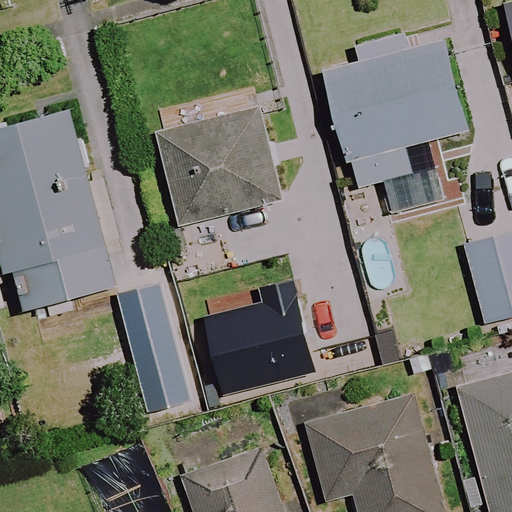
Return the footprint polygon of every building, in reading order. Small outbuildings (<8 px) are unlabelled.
[(399,210),(440,198),(430,165),(423,168),(416,145),(474,127),(446,37),(328,73),(363,187),(390,179),(399,210)] [(122,283),(74,104),(0,124),(0,229),(11,270),(24,267),(35,307),(122,283)] [(285,197),(264,105),(168,128),(189,219),(285,197)] [(511,315),(511,233),(469,245),(490,322),(511,315)] [(129,280),(145,336),(155,333),(162,358),(185,351),(161,270),(129,280)] [(324,368),(306,291),(214,312),(232,389),(324,368)] [(511,511),(511,371),(466,384),(490,472),(474,477),(481,503),(496,499),(499,511),(511,511)] [(452,511),(419,393),(313,422),(334,498),(360,491),(366,511),(452,511)] [(290,511),(265,441),(184,469),(199,511),(290,511)]
